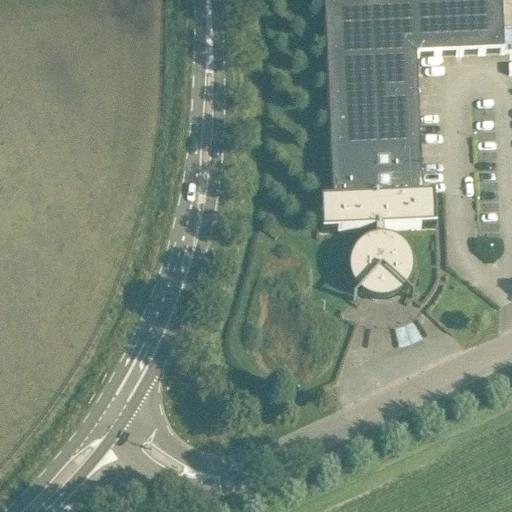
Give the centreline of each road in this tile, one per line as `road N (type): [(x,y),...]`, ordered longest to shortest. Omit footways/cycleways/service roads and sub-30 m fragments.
road 1 (secondary): [(124,407),(192,257),(208,0)]
road 2 (unclassified): [(246,466),(511,345)]
road 3 (unclassified): [(107,432),(160,477),(196,484),(246,466)]
road 4 (unclassified): [(246,466),(208,467),(179,454),(124,407)]
